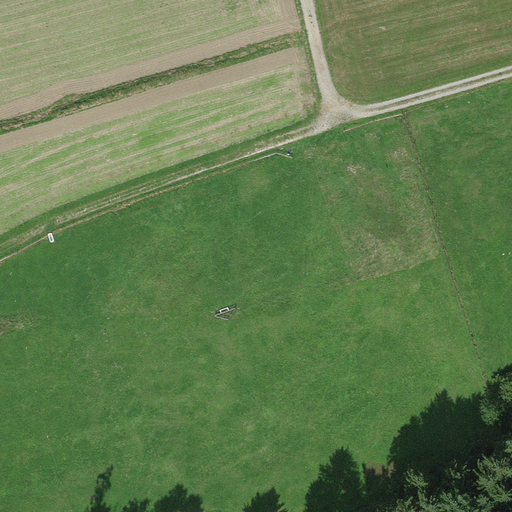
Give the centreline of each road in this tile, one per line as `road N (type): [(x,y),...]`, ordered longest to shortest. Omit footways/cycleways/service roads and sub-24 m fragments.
road 1 (track): [(0,256),(129,197),(335,125)]
road 2 (track): [(307,0),(335,125),(511,74)]
